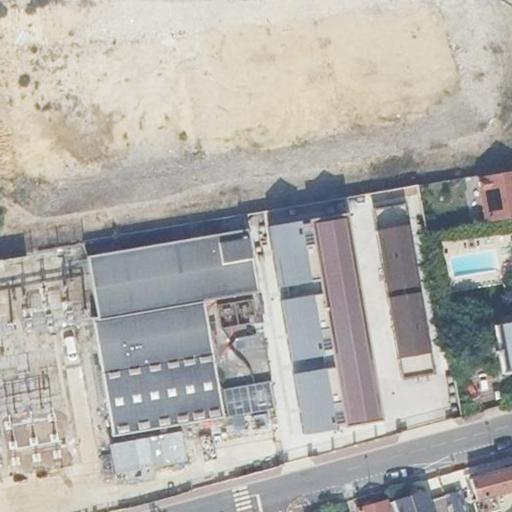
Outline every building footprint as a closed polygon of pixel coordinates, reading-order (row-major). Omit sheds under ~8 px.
[(484,224),(511,218),(511,170),(475,177),(484,224)] [(374,210),(378,231),(410,226),(406,205),(374,210)] [(383,423),(347,214),(312,220),(348,429),(383,423)] [(300,221),(270,226),(281,288),(312,282),(300,221)] [(410,226),(378,231),(388,291),(420,286),(410,226)] [(97,321),(202,302),(256,293),(244,230),(86,259),(97,321)] [(420,286),(388,291),(389,299),(421,294),(420,286)] [(421,294),(389,299),(399,359),(431,353),(421,294)] [(314,297),(283,302),(293,362),(325,357),(314,297)] [(218,390),(202,302),(97,321),(92,322),(113,438),(223,418),(218,390)] [(511,321),(492,326),(501,374),(511,372),(511,321)] [(431,353),(399,359),(403,379),(435,374),(431,353)] [(326,369),(295,374),(306,437),(337,432),(326,369)] [(270,381),(224,389),(229,417),(275,410),(270,381)] [(511,466),(467,478),(473,500),(511,489),(511,466)] [(465,511),(458,490),(443,494),(448,511),(465,511)] [(448,511),(443,494),(442,493),(426,498),(423,491),(392,501),(395,511),(448,511)] [(357,511),(395,511),(392,501),(387,503),(386,501),(356,509),(357,511)]
